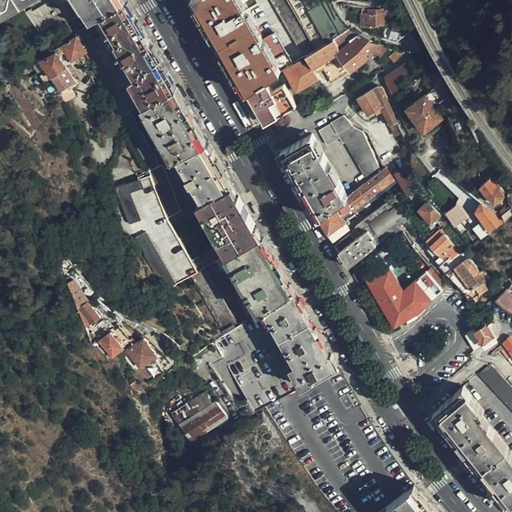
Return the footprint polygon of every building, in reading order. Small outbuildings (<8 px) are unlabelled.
[(96,15),(97,16),(122,0),(0,0),(0,29),(47,0),(78,0),(91,18),(96,15)] [(122,0),(97,16),(98,18),(103,26),(101,27),(92,41),(101,56),(99,61),(116,89),(104,96),(118,119),(129,113),(141,106),(177,86),(125,0),(122,0)] [(193,0),(210,28),(227,60),(235,74),(245,91),(252,87),(264,80),(276,73),(292,63),(274,32),(262,39),(246,10),(257,4),(254,0),(193,0)] [(273,0),(305,56),(317,49),(289,0),(273,0)] [(289,0),(317,49),(333,39),(332,38),(340,33),(323,0),(322,0),(289,0)] [(391,24),(390,8),(362,9),(362,13),(361,13),(361,24),(391,24)] [(383,28),(380,37),(396,42),(405,35),(383,28)] [(317,49),(305,56),(308,62),(311,67),(319,62),(331,82),(352,70),(365,59),(373,50),(374,49),(378,45),(356,35),(354,36),(346,30),(340,33),(332,38),(333,39),(317,49)] [(75,82),(57,55),(65,50),(71,60),(86,50),(77,35),(53,50),(54,52),(40,60),(60,91),(75,82)] [(378,45),(374,49),(381,55),(387,47),(379,43),(378,45)] [(387,57),(392,63),(405,55),(407,52),(397,50),(387,57)] [(416,71),(410,60),(385,77),(387,84),(393,94),(416,71)] [(295,90),(317,78),(311,67),(308,62),(302,65),(300,61),(285,70),(295,90)] [(271,77),(274,84),(283,79),(279,72),(271,77)] [(264,80),(252,87),(271,120),(295,105),(283,84),(271,91),(264,80)] [(182,94),(177,86),(141,106),(171,159),(177,156),(208,141),(182,94)] [(252,87),(245,91),(264,123),(271,120),(252,87)] [(378,87),(375,87),(357,97),(367,114),(375,110),(376,113),(382,110),(390,124),(397,121),(384,91),(384,90),(383,89),(382,88),(381,87),(379,87),(378,87)] [(441,118),(425,95),(407,107),(423,130),(441,118)] [(129,113),(118,119),(117,119),(147,170),(148,170),(158,165),(129,113)] [(350,125),(343,114),(331,122),(337,133),(350,125)] [(337,133),(331,122),(318,130),(326,145),(339,138),(343,143),(345,142),(366,179),(379,169),(362,133),(350,125),(337,133)] [(312,134),(279,151),(284,160),(318,217),(348,195),(312,134)] [(202,199),(232,183),(208,141),(177,156),(202,199)] [(161,164),(158,165),(148,170),(167,217),(180,210),(161,164)] [(408,166),(397,169),(402,190),(413,188),(408,166)] [(348,195),(318,217),(332,240),(348,227),(339,215),(352,207),(354,209),(392,179),(385,167),(381,169),(348,195)] [(504,190),(493,174),(480,184),(493,201),(503,194),(504,192),(504,190)] [(156,281),(164,294),(187,280),(155,224),(138,181),(112,190),(115,199),(98,209),(144,288),(156,281)] [(228,255),(262,234),(232,183),(202,199),(197,201),(228,255)] [(356,228),(334,244),(341,254),(348,266),(370,248),(403,223),(410,217),(394,196),(354,226),(356,228)] [(440,213),(429,201),(419,209),(433,224),(437,221),(435,219),(440,213)] [(502,213),(500,210),(496,210),(493,211),(481,204),(476,211),(492,230),(494,229),(506,219),(502,213)] [(465,218),(455,205),(446,211),(456,225),(465,218)] [(511,208),(510,207),(502,213),(506,219),(511,214),(511,208)] [(410,217),(403,223),(406,226),(412,221),(410,217)] [(454,246),(440,230),(429,239),(427,241),(441,257),(454,246)] [(250,319),(293,291),(294,290),(272,252),(262,234),(228,255),(216,262),(250,319)] [(427,241),(423,245),(436,261),(441,257),(427,241)] [(454,246),(441,257),(447,262),(453,257),(459,263),(467,257),(456,244),(454,246)] [(447,262),(441,266),(446,273),(455,266),(459,263),(453,257),(447,262)] [(446,273),(445,273),(458,286),(465,293),(473,298),(474,298),(486,290),(481,283),(485,281),(489,278),(482,270),(480,272),(476,274),(470,265),(460,272),(455,266),(446,273)] [(367,279),(394,325),(406,318),(416,312),(423,307),(443,289),(427,270),(403,289),(389,266),(367,279)] [(427,270),(443,289),(446,287),(430,267),(427,270)] [(203,270),(191,277),(224,336),(237,328),(203,270)] [(68,277),(65,279),(77,310),(87,302),(84,299),(80,293),(74,281),(72,283),(68,277)] [(506,309),(511,313),(511,292),(507,289),(504,292),(494,300),(505,310),(506,309)] [(334,367),(337,364),(331,353),(329,354),(293,291),(250,319),(237,328),(224,336),(213,344),(215,346),(254,415),(296,390),(304,386),(334,367)] [(87,302),(77,310),(85,330),(99,318),(87,302)] [(416,312),(406,318),(407,322),(419,316),(416,312)] [(485,347),(496,339),(487,323),(486,322),(475,329),(485,347)] [(121,349),(108,334),(97,343),(110,359),(121,349)] [(511,337),(511,336),(503,343),(511,355),(511,337)] [(156,355),(143,338),(126,351),(139,369),(156,355)] [(511,387),(489,364),(478,374),(511,410),(511,387)] [(438,405),(437,417),(507,505),(511,500),(511,453),(479,413),(482,410),(464,386),(438,405)] [(212,432),(228,416),(212,399),(204,406),(210,412),(201,421),(212,432)] [(278,458),(315,505),(333,488),(300,441),(278,458)] [(378,511),(384,507),(350,471),(333,488),(315,505),(321,511),(378,511)] [(389,511),(435,511),(414,484),(385,506),(389,511)]
